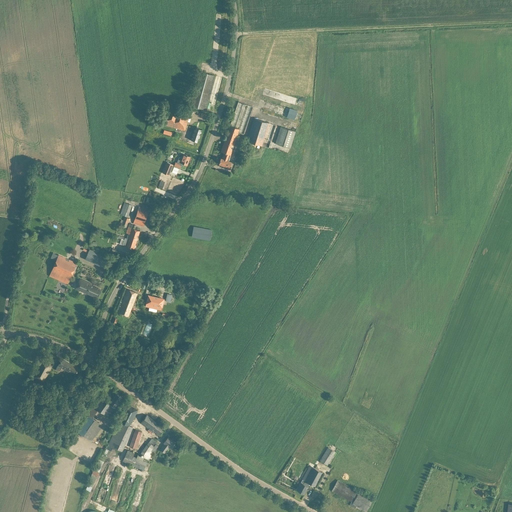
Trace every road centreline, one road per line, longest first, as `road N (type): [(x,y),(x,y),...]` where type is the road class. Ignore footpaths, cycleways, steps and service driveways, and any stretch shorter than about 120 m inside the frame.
road 1 (unclassified): [(90,361),(122,278),(199,173),(229,76),(233,0)]
road 2 (track): [(235,34),(511,21)]
road 3 (tertiary): [(311,511),(227,462),(90,361)]
